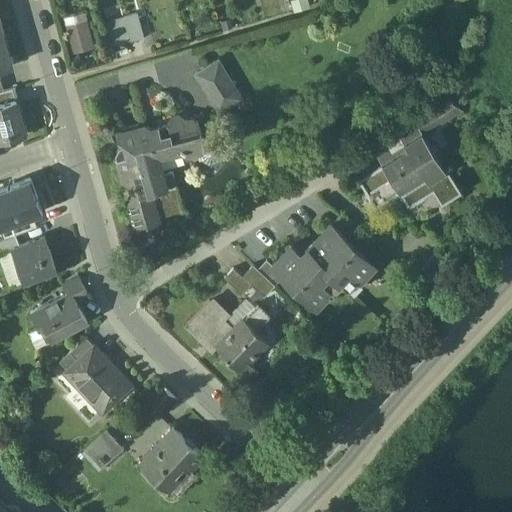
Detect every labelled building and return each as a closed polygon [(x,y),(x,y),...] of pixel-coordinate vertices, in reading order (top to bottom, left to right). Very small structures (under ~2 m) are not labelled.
[(85,11),(66,15),(75,54),(93,49),(85,11)] [(136,18),(124,21),(130,44),(143,41),(136,18)] [(124,21),(112,24),(118,47),(130,44),(124,21)] [(1,31),(0,31),(0,68),(11,66),(1,31)] [(232,88),(216,62),(196,74),(218,110),(238,98),(232,88)] [(2,90),(0,90),(0,102),(16,98),(17,98),(14,87),(2,90)] [(0,140),(26,134),(16,98),(0,102),(0,140)] [(443,169),(421,133),(459,109),(445,100),(371,146),(380,161),(357,177),(374,205),(398,190),(397,189),(422,174),(426,181),(444,170),(443,169)] [(167,124),(149,129),(143,125),(115,133),(118,145),(114,152),(122,180),(129,183),(162,173),(157,157),(180,150),(187,154),(199,151),(200,151),(203,144),(203,143),(197,123),(191,119),(186,121),(177,116),(171,118),(167,124)] [(211,141),(203,143),(203,144),(200,151),(199,151),(201,158),(208,162),(218,159),(222,153),(221,152),(219,145),(211,141)] [(444,170),(426,181),(422,174),(397,189),(398,190),(408,205),(432,189),(441,203),(461,190),(445,167),(443,169),(444,170)] [(162,173),(129,183),(132,195),(128,203),(135,228),(159,221),(158,216),(181,210),(171,170),(162,173)] [(42,211),(30,178),(0,188),(0,226),(30,215),(42,211)] [(355,230),(338,214),(329,223),(347,240),(355,230)] [(0,239),(15,234),(35,227),(30,215),(0,226),(0,239)] [(347,240),(329,223),(327,225),(330,227),(315,244),(312,241),(305,248),(337,278),(347,288),(371,262),(347,240)] [(15,234),(0,239),(0,253),(11,249),(19,245),(15,234)] [(19,245),(11,249),(23,281),(56,269),(44,236),(19,245)] [(337,278),(305,248),(299,254),(290,245),(288,247),(290,249),(275,265),(273,263),(271,265),(282,275),(313,304),(337,278)] [(454,267),(436,250),(428,259),(446,276),(454,267)] [(271,265),(265,259),(256,268),(273,284),(282,275),(271,265)] [(446,276),(428,259),(420,268),(437,284),(446,276)] [(256,268),(252,264),(240,276),(251,286),(262,296),(273,284),(256,268)] [(437,284),(420,268),(412,277),(429,293),(437,284)] [(240,276),(233,269),(224,279),(242,295),(251,286),(240,276)] [(77,274),(63,280),(69,291),(70,291),(74,298),(86,292),(77,274)] [(69,291),(29,312),(37,329),(42,326),(48,339),(85,320),(74,298),(70,291),(69,291)] [(210,300),(184,326),(204,346),(214,336),(219,342),(233,328),(225,319),(227,317),(210,300)] [(258,303),(244,317),(256,329),(270,315),(258,303)] [(256,329),(244,317),(233,328),(219,342),(216,345),(248,377),(256,369),(248,360),(267,340),(256,329)] [(86,336),(60,361),(68,370),(94,345),(86,336)] [(130,384),(94,345),(68,370),(66,372),(92,400),(97,395),(107,405),(130,384)] [(161,385),(145,403),(156,413),(172,396),(161,385)] [(140,399),(135,405),(139,409),(145,403),(140,399)] [(205,455),(172,425),(171,427),(172,428),(140,463),(139,462),(138,463),(170,493),(171,491),(168,488),(188,467),(191,470),(192,468),(191,468),(202,456),(203,456),(205,455)] [(123,447),(105,428),(84,449),(102,467),(123,447)]
